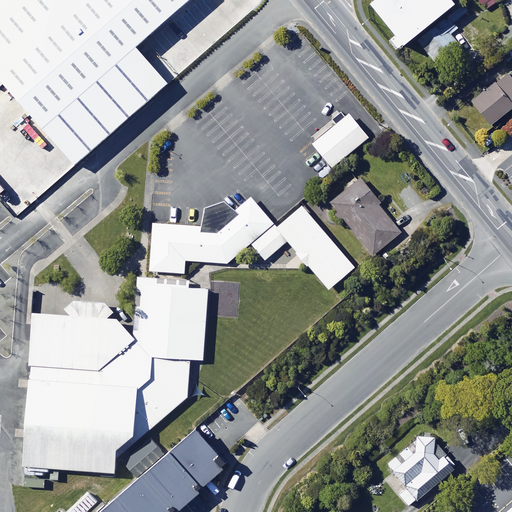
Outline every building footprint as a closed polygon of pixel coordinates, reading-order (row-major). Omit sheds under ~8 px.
[(5,0),(0,5),(0,74),(80,166),(172,86),(139,49),(196,0),(5,0)] [(378,0),(369,7),(403,52),(458,11),(448,0),(378,0)] [(497,1),(496,0),(477,0),(484,9),(497,1)] [(504,54),(498,44),(484,53),(490,63),(504,54)] [(511,105),(511,80),(505,72),(471,100),(490,123),(511,105)] [(366,134),(349,113),(312,144),(329,165),(366,134)] [(402,230),(359,176),(328,201),(371,254),(402,230)] [(286,239),(275,224),(250,194),(235,208),(238,211),(217,230),(200,230),(200,225),(152,221),(149,269),(184,271),(184,258),(226,262),(251,242),(265,259),(286,239)] [(238,211),(235,208),(223,199),(204,206),(200,225),(200,230),(217,230),(238,211)] [(354,265),(300,203),(275,224),(286,239),(328,288),(354,265)] [(70,315),(32,313),(23,467),(115,473),(116,459),(188,398),(191,360),(203,360),(208,289),(188,288),(188,281),(137,278),(133,338),(115,319),(107,318),(113,313),(105,303),(73,302),(64,309),(70,315)] [(195,430),(169,452),(199,486),(225,463),(195,430)] [(416,432),(415,434),(415,449),(412,449),(407,444),(387,463),(406,485),(398,492),(409,505),(454,462),(444,450),(438,457),(432,451),(434,433),(416,432)] [(168,511),(199,486),(169,452),(99,511),(168,511)]
